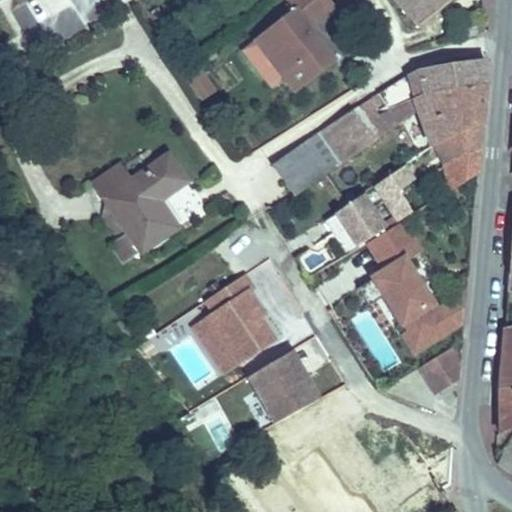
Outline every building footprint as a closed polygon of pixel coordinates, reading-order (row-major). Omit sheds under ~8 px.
[(0,0),(0,80),(81,28),(68,8),(39,27),(43,32),(33,38),(7,0),(0,0)] [(327,65),(316,50),(312,53),(302,40),(306,37),(303,33),(298,27),(325,7),(319,0),(282,0),(279,3),(288,14),(248,43),(287,95),(327,65)] [(264,0),(271,9),(279,3),(282,0),(264,0)] [(453,0),(381,0),(409,34),(453,0)] [(152,37),(162,54),(211,18),(199,1),(152,37)] [(303,33),(329,13),(325,7),(298,27),(303,33)] [(415,127),(408,108),(476,92),(476,65),(418,76),(402,81),(342,122),(348,134),(362,155),(415,127)] [(194,100),(212,94),(203,67),(186,72),(194,100)] [(427,160),(474,129),(476,92),(408,108),(415,127),(427,160)] [(314,180),(362,155),(348,134),(342,122),(263,174),(280,203),(314,180)] [(469,180),(474,129),(427,160),(413,169),(435,202),(469,180)] [(131,257),(170,232),(155,209),(184,189),(165,159),(97,204),(131,257)] [(402,225),(389,205),(406,194),(397,180),(368,198),(390,233),(402,225)] [(351,258),(377,241),(355,207),(328,224),(351,258)] [(244,300),(234,286),(196,311),(205,325),(199,329),(230,374),(265,350),(250,328),(254,325),(239,303),(244,300)] [(511,325),(504,327),(499,390),(511,387),(511,325)] [(217,382),(230,374),(199,329),(186,337),(217,382)] [(434,400),(450,389),(451,369),(440,354),(414,371),(434,400)] [(250,394),(290,372),(297,385),(301,382),(287,358),(244,383),(250,394)] [(313,404),(301,382),(297,385),(290,372),(250,394),(269,428),(313,404)] [(511,387),(499,390),(497,433),(511,424),(511,387)] [(417,466),(445,455),(445,441),(391,429),(417,466)] [(511,436),(494,463),(511,474),(511,436)] [(427,483),(434,494),(445,488),(445,455),(417,466),(427,483)] [(417,488),(427,483),(417,466),(408,472),(417,488)]
